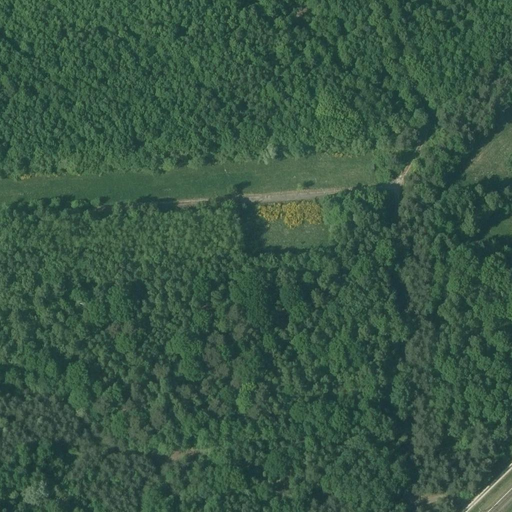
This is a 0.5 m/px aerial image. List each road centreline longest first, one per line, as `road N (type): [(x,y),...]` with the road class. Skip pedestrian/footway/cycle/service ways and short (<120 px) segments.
road 1 (track): [(0,217),(395,191),(431,132)]
road 2 (track): [(467,509),(444,498),(411,502),(395,191)]
road 3 (track): [(161,464),(323,446),(413,460)]
road 4 (track): [(377,0),(431,132)]
